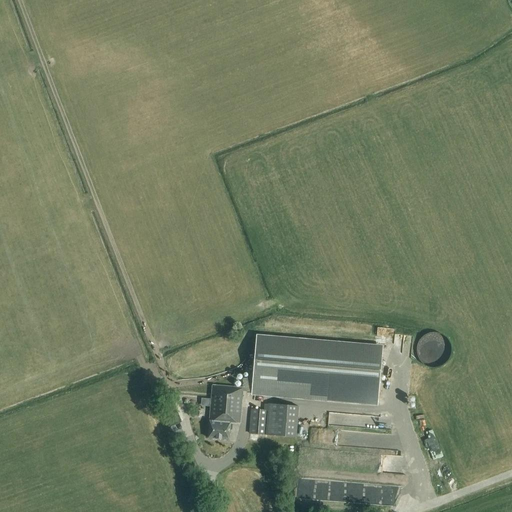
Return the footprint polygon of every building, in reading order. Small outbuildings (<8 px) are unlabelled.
[(421,359),(448,358),(447,334),(420,335),(421,359)] [(377,404),(380,371),(382,346),(256,336),(253,373),(248,372),(248,379),(243,379),(242,388),(211,385),(207,437),(230,439),(231,424),(238,424),(241,392),(377,404)] [(296,437),(298,407),(264,404),(263,410),(251,409),(249,433),(296,437)] [(176,421),(177,421),(182,419),(179,409),(173,411),(176,421)] [(330,413),(331,423),(345,422),(344,412),(330,413)]
